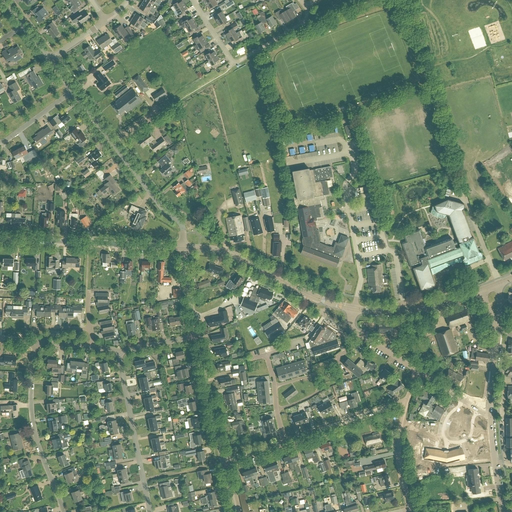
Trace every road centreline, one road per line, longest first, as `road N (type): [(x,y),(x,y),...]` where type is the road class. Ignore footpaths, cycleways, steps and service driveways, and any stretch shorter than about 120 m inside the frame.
road 1 (tertiary): [(354,309),(305,293),(235,254),(182,247)]
road 2 (tertiary): [(182,247),(0,239)]
road 3 (residential): [(63,511),(31,416),(34,342)]
road 4 (residential): [(306,6),(300,24),(235,62),(192,0)]
road 5 (residential): [(150,511),(118,350)]
road 6 (residential): [(283,443),(406,399)]
road 7 (tertiary): [(354,309),(428,307),(481,289)]
road 8 (unclassified): [(182,247),(179,221),(111,143)]
road 9 (residential): [(221,460),(196,335)]
